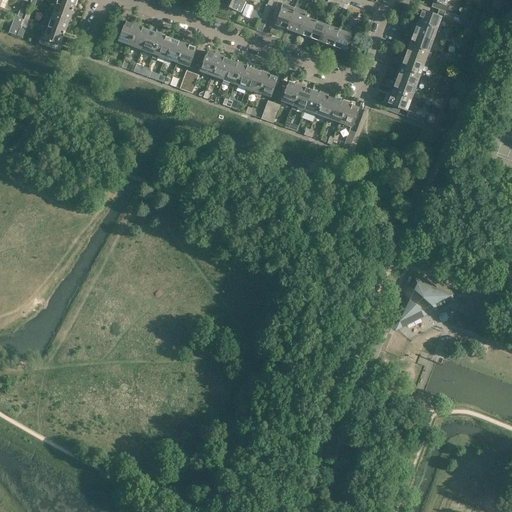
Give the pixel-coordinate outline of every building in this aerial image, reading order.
[(56,0),(55,4),(72,10),(76,0),(56,0)] [(240,12),(245,1),(242,0),(221,0),(220,3),(240,12)] [(430,0),(433,1),(431,7),(438,9),(445,12),(445,11),(453,14),(456,7),(445,3),(446,0),(430,0)] [(276,1),(274,7),(280,9),(274,25),(286,29),(292,12),(294,7),(282,3),(276,1)] [(68,21),(72,10),(55,4),(51,15),(68,21)] [(360,9),(348,5),(346,11),(358,16),(360,9)] [(264,8),(260,19),(265,21),(270,10),(264,8)] [(421,10),(417,22),(436,29),(441,17),(421,10)] [(445,12),(442,18),(459,24),(461,17),(453,14),(445,11),(445,12)] [(286,29),(298,33),(304,17),(292,12),(286,29)] [(64,33),(68,21),(51,15),(47,27),(64,33)] [(11,33),(10,34),(16,36),(20,26),(22,21),(21,19),(21,17),(17,16),(11,33)] [(298,33),(309,38),(316,21),(304,17),(298,33)] [(22,21),(20,26),(25,28),(28,20),(24,18),(23,20),(22,21)] [(309,38),(321,42),(327,25),(316,21),(309,38)] [(125,22),(123,27),(117,25),(112,37),(118,39),(118,41),(130,45),(137,26),(125,22)] [(436,29),(417,22),(412,34),(432,41),(436,29)] [(321,42),(333,46),(339,29),(327,25),(321,42)] [(137,26),(130,45),(141,49),(148,30),(137,26)] [(60,45),(64,33),(47,27),(43,38),(40,37),(38,43),(50,48),(53,42),(60,45)] [(339,29),(333,46),(345,51),(351,34),(339,29)] [(148,30),(141,49),(153,54),(160,35),(148,30)] [(412,34),(408,45),(428,52),(432,41),(412,34)] [(160,35),(153,54),(165,58),(172,39),(160,35)] [(460,38),(458,46),(463,48),(466,40),(460,38)] [(172,39),(165,58),(176,62),(183,43),(172,39)] [(188,67),(195,48),(183,43),(176,62),(188,67)] [(428,52),(408,45),(404,58),(423,65),(428,52)] [(211,75),(218,56),(206,52),(199,71),(211,75)] [(229,60),(218,56),(211,75),(222,79),(229,60)] [(404,58),(400,68),(419,75),(423,65),(404,58)] [(234,84),(242,65),(229,60),(222,79),(234,84)] [(253,69),(242,65),(234,84),(246,88),(253,69)] [(419,75),(400,68),(395,80),(414,87),(419,75)] [(258,92),(265,73),(253,69),(246,88),(258,92)] [(192,73),(186,71),(179,88),(185,91),(192,73)] [(185,91),(191,93),(198,75),(192,73),(185,91)] [(276,78),(265,73),(258,92),(269,97),(276,78)] [(395,80),(391,92),(410,99),(414,87),(395,80)] [(280,101),(293,105),(300,86),(287,82),(280,101)] [(300,86),(293,105),(304,110),(311,90),(300,86)] [(311,90),(304,110),(316,114),(323,95),(311,90)] [(410,99),(391,92),(387,103),(406,110),(410,99)] [(323,95),(316,114),(328,118),(335,99),(323,95)] [(335,99),(328,118),(339,122),(346,103),(335,99)] [(274,103),(268,101),(261,118),(267,121),(274,103)] [(267,121),(273,123),(280,105),(274,103),(267,121)] [(346,103),(339,122),(351,127),(358,108),(346,103)] [(408,111),(406,117),(422,123),(425,117),(408,111)] [(349,131),(342,148),(348,151),(355,133),(349,131)] [(419,280),(410,287),(434,309),(436,310),(455,300),(455,292),(451,291),(414,277),(414,278),(419,280)] [(392,325),(391,328),(394,331),(426,315),(425,313),(405,296),(392,325)]
